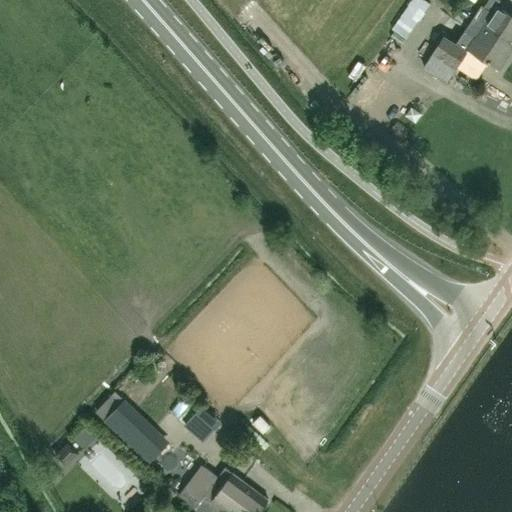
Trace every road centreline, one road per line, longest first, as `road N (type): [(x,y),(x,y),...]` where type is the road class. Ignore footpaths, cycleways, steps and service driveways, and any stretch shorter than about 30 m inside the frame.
road 1 (primary): [(464,339),(319,200),(137,0)]
road 2 (tertiary): [(346,511),(464,339)]
